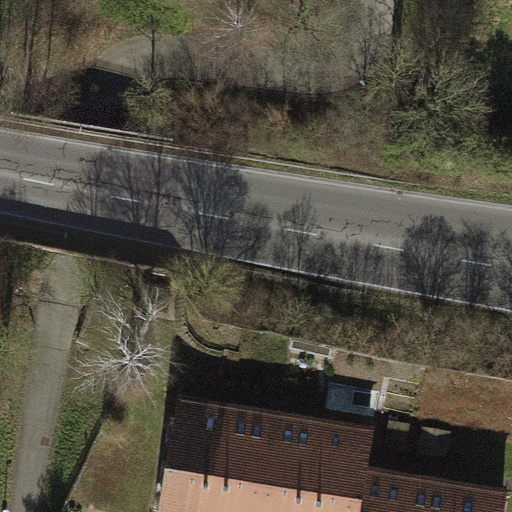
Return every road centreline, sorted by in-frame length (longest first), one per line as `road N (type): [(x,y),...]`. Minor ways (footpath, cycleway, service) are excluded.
road 1 (track): [(379,0),(358,61),(323,78),(170,55),(115,73),(68,241),(25,511)]
road 2 (secondary): [(511,266),(0,175)]
